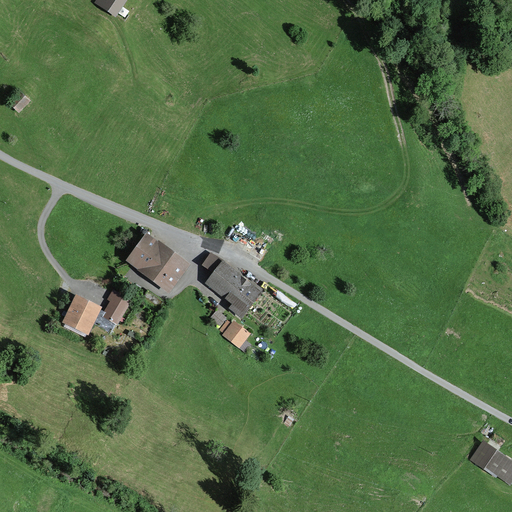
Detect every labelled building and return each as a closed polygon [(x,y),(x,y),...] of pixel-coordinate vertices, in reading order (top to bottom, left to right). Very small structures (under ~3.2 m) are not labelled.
[(98,0),(98,2),(116,14),(124,2),(120,0),(98,0)] [(19,95),(12,103),(19,110),(26,102),(19,95)] [(182,267),(147,241),(132,260),(168,287),(182,267)] [(256,293),(221,266),(223,264),(211,254),(203,265),(215,274),(207,285),(221,296),(224,293),(235,301),(230,307),(239,315),(256,293)] [(157,314),(165,302),(147,291),(139,302),(157,314)] [(116,324),(129,302),(116,295),(103,316),(116,324)] [(257,307),(285,322),(292,310),(263,295),(257,307)] [(87,327),(95,311),(78,301),(68,321),(77,325),(78,322),(87,327)] [(220,324),(227,317),(218,309),(212,316),(220,324)] [(245,335),(234,327),(233,328),(227,323),(221,330),(238,344),(245,335)] [(467,457),(478,465),(481,461),(509,481),(511,476),(511,465),(482,445),(479,449),(475,445),(467,457)]
